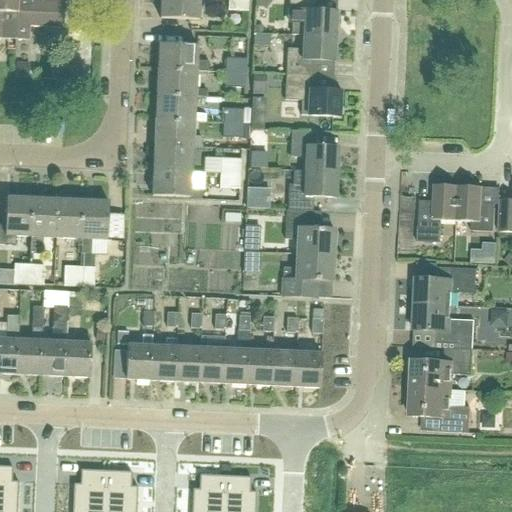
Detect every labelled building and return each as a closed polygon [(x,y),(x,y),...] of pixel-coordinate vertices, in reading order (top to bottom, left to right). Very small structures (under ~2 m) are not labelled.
[(0,0),(0,40),(5,40),(17,41),(29,42),(29,28),(62,30),(64,9),(64,1),(55,1),(55,0),(0,0)] [(198,22),(198,0),(160,0),(159,20),(198,22)] [(247,13),(247,0),(227,0),(227,12),(247,13)] [(302,37),(335,39),(336,14),(314,13),(314,0),(288,0),(288,23),(303,23),(302,37)] [(342,0),(342,8),(362,10),(363,0),(342,0)] [(255,35),(255,46),(269,47),(270,36),(255,35)] [(286,50),(285,76),(310,77),(311,63),(333,64),(335,39),(302,37),(302,51),(286,50)] [(158,45),(157,71),(196,73),(208,73),(209,64),(196,63),(197,47),(158,45)] [(225,59),(224,74),(244,75),(244,60),(225,59)] [(195,90),(196,73),(157,71),(156,96),(194,98),(195,97),(206,98),(206,91),(195,90)] [(243,90),(244,75),(224,74),(224,89),(243,90)] [(309,92),(310,77),(285,76),(284,102),(307,103),(307,118),(339,119),(340,94),(309,92)] [(194,115),(194,98),(156,96),(155,122),(193,123),(204,123),(205,116),(194,115)] [(223,109),(222,125),(241,126),(242,110),(223,109)] [(193,137),(193,123),(155,122),(154,147),(192,149),(192,147),(201,147),(201,138),(193,137)] [(241,140),(241,126),(222,125),(222,139),(241,140)] [(304,173),(336,175),(337,150),(315,149),(316,133),(290,132),(289,159),(305,159),(304,173)] [(191,174),(192,149),(154,147),(152,172),(191,174)] [(220,160),(220,175),(239,176),(240,161),(220,160)] [(190,191),(191,174),(152,172),(151,198),(190,200),(190,199),(198,199),(198,192),(190,191)] [(287,212),(312,214),(312,199),(335,200),(336,175),(304,173),(294,172),(293,186),(288,186),(287,212)] [(238,201),(239,176),(220,175),(219,200),(238,201)] [(432,203),(419,202),(418,229),(417,229),(416,243),(440,245),(441,222),(456,222),(457,188),(433,187),(432,203)] [(457,188),(456,222),(470,223),(469,233),(493,234),(494,206),(481,205),(482,189),(457,188)] [(30,239),(32,200),(6,199),(4,238),(30,239)] [(55,240),(57,201),(32,200),(30,239),(55,240)] [(80,241),(82,202),(57,201),(55,240),(80,241)] [(82,202),(80,241),(106,242),(108,204),(82,202)] [(511,206),(499,206),(497,234),(511,234),(511,206)] [(320,214),(312,214),(287,212),(285,212),(284,241),(296,242),(296,256),(332,258),(333,232),(313,231),(314,215),(319,216),(320,214)] [(248,249),(262,250),(263,225),(249,225),(248,249)] [(332,258),(296,256),(295,270),(283,270),(281,299),(316,300),(316,299),(309,299),(310,283),(331,284),(332,258)] [(13,285),(28,286),(29,266),(13,266),(13,285)] [(29,266),(28,286),(43,286),(44,267),(29,266)] [(64,288),(78,288),(79,269),(64,268),(64,288)] [(79,269),(78,288),(94,289),(94,269),(79,269)] [(450,308),(450,294),(474,295),(476,271),(436,270),(435,281),(415,280),(414,307),(450,308)] [(241,296),(256,297),(256,287),(242,286),(241,296)] [(82,294),(67,293),(67,308),(67,309),(81,310),(82,294)] [(296,335),(297,320),(298,306),(286,306),(285,334),(296,335)] [(52,342),(41,342),(40,378),(64,379),(65,343),(67,309),(67,308),(53,307),(52,342)] [(432,346),(457,347),(473,347),(474,322),(449,321),(450,308),(414,307),(413,333),(432,334),(432,346)] [(33,308),(32,328),(41,328),(42,309),(33,308)] [(321,336),(322,321),(322,310),(312,309),(310,335),(321,336)] [(248,332),(249,318),(249,310),(239,310),(237,332),(248,332)] [(153,328),(153,314),(142,313),(142,328),(153,328)] [(176,329),(177,315),(166,314),(166,329),(176,329)] [(201,330),(201,316),(190,315),(190,330),(201,330)] [(224,331),(225,317),(214,317),(214,331),(224,331)] [(0,340),(0,376),(16,377),(17,341),(18,319),(7,319),(7,341),(0,340)] [(273,334),(273,319),(262,319),(261,333),(273,334)] [(31,342),(17,341),(16,377),(40,378),(41,342),(41,328),(32,328),(31,342)] [(78,344),(65,343),(64,379),(88,380),(90,344),(88,344),(89,335),(78,335),(78,344)] [(151,347),(151,337),(142,337),(141,347),(127,346),(125,382),(150,383),(151,347)] [(166,348),(151,347),(150,383),(174,384),(175,348),(176,341),(166,341),(166,348)] [(236,351),(223,350),(222,386),(246,387),(247,352),(248,342),(237,342),(236,351)] [(199,349),(175,348),(174,384),(198,385),(199,349)] [(223,350),(199,349),(198,385),(222,386),(223,350)] [(410,390),(450,392),(451,376),(471,377),(472,351),(444,350),(443,364),(411,362),(411,377),(408,377),(408,388),(410,388),(410,390)] [(271,353),(247,352),(246,387),(270,388),(271,353)] [(271,353),(270,388),(294,389),(295,354),(271,353)] [(295,354),(294,389),(318,390),(320,355),(295,354)] [(450,408),(450,392),(410,390),(410,392),(407,392),(407,403),(410,403),(409,418),(441,420),(440,434),(468,435),(470,409),(450,408)] [(0,468),(0,511),(15,511),(17,484),(11,483),(11,469),(0,468)] [(73,486),(71,511),(103,511),(105,473),(80,472),(79,486),(73,486)] [(105,473),(103,511),(135,511),(136,489),(130,488),(131,474),(105,473)] [(191,491),(190,511),(222,511),(224,478),(198,477),(198,491),(191,491)] [(224,478),(222,511),(254,511),(255,494),(249,494),(249,479),(224,478)]
